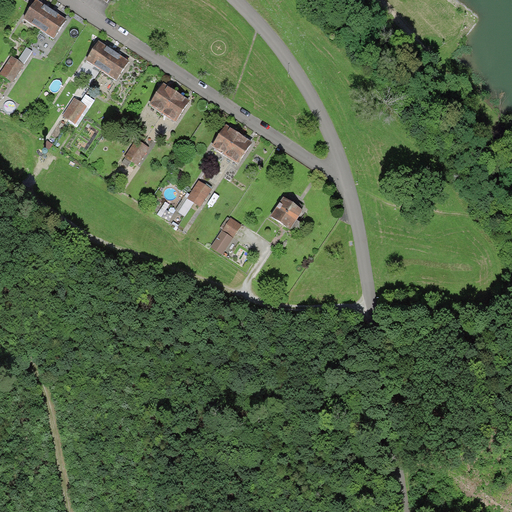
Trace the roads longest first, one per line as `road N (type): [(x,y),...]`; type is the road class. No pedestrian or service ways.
road 1 (unclassified): [(404,511),(342,165)]
road 2 (residential): [(68,0),(267,133),(327,166),(342,165)]
road 3 (track): [(0,321),(39,385),(66,511)]
road 4 (unclassified): [(342,165),(313,91),(238,0)]
road 5 (track): [(248,294),(86,236)]
